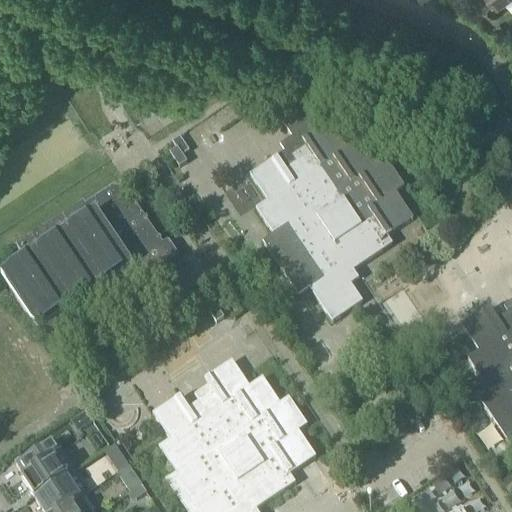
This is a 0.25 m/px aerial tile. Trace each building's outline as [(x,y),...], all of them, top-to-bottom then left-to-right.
[(386,164),(377,170),(360,145),(346,154),(327,125),(322,129),(305,104),(277,121),(291,141),(278,150),(284,157),(250,180),(268,206),(256,214),(273,240),(263,247),(298,299),(309,292),(332,327),(362,307),(350,289),(358,283),(353,275),(392,249),(386,240),(412,223),(395,198),(404,192),(386,164)] [(189,155),(180,142),(179,141),(172,146),(177,153),(170,158),(179,171),(186,166),(182,160),(189,155)] [(144,181),(134,187),(142,199),(152,193),(144,181)] [(1,279),(39,337),(43,342),(137,280),(141,286),(156,275),(161,283),(174,275),(168,267),(179,260),(169,245),(163,249),(123,189),(118,192),(115,188),(85,208),(83,206),(16,250),(25,263),(1,279)] [(219,316),(226,311),(217,297),(210,302),(214,308),(206,314),(216,328),(223,323),(219,316)] [(511,315),(497,325),(489,312),(461,331),(478,356),(467,364),(485,390),(474,397),(510,450),(511,448),(511,315)] [(249,392),(232,366),(205,385),(213,397),(189,414),(180,401),(153,420),(170,445),(159,453),(176,478),(166,486),(183,511),(260,511),(296,488),(290,479),(315,462),(298,436),(307,430),(289,403),(280,409),(262,383),(249,392)] [(404,389),(396,394),(405,408),(413,403),(404,389)] [(85,415),(73,423),(80,433),(92,425),(85,415)] [(34,503),(74,475),(53,443),(21,465),(29,476),(20,482),(34,503)] [(511,489),(511,464),(497,474),(509,492),(511,489)] [(129,470),(117,478),(129,497),(132,496),(142,490),(142,489),(129,470)] [(34,503),(39,511),(64,511),(81,501),(88,497),(74,475),(34,503)] [(142,490),(132,496),(137,504),(147,497),(142,489),(142,490)] [(64,511),(92,511),(86,502),(83,504),(81,501),(64,511)]
